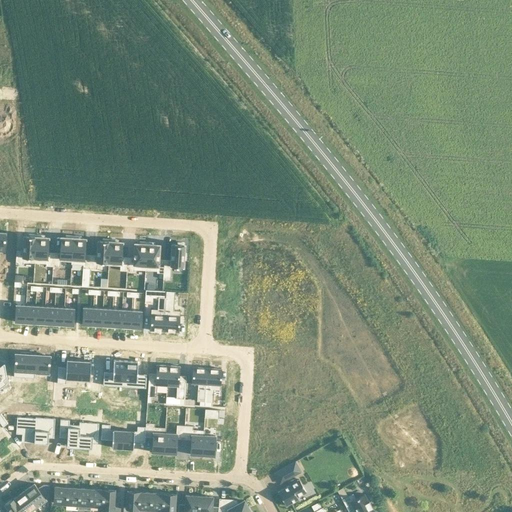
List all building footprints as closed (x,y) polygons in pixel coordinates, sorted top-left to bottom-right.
[(16,250),(15,263),(23,264),(23,262),(35,262),(36,234),(29,234),(29,236),(24,236),(23,245),(23,250),(16,250)] [(36,234),(35,262),(46,263),(46,265),(53,266),(54,252),(48,251),(48,247),(48,237),(44,237),(44,235),(36,234)] [(54,252),(53,266),(60,266),(60,260),(71,261),(71,264),(72,264),(73,235),(66,235),(66,237),(61,237),(60,248),(60,252),(54,252)] [(73,235),(72,264),(83,264),(83,268),(90,268),(91,254),(85,254),(85,248),(85,238),(81,238),(81,236),(73,235)] [(91,254),(90,268),(97,269),(97,264),(109,265),(110,239),(103,238),(102,240),(98,240),(97,250),(97,255),(91,254)] [(110,239),(109,265),(120,265),(120,270),(127,270),(128,256),(122,256),(122,251),(122,242),(118,241),(118,239),(110,239)] [(128,256),(127,270),(134,271),(134,269),(145,270),(147,242),(140,241),(139,243),(135,243),(134,253),(134,257),(128,256)] [(147,242),(145,270),(157,270),(157,272),(163,273),(163,279),(164,259),(158,258),(159,254),(159,244),(154,244),(155,242),(147,242)] [(164,259),(163,279),(170,279),(171,265),(183,266),(184,244),(184,242),(177,242),(177,244),(172,244),(171,254),(170,259),(164,259)] [(8,281),(9,267),(3,266),(3,272),(0,272),(0,280),(8,281)] [(82,281),(82,285),(89,286),(90,268),(83,268),(82,281)] [(166,297),(166,291),(146,290),(145,302),(151,302),(152,296),(158,297),(166,297)] [(151,309),(150,330),(164,331),(167,291),(166,291),(166,297),(158,297),(157,309),(151,309)] [(167,291),(164,331),(178,331),(180,310),(173,310),(175,291),(167,291)] [(16,304),(15,321),(25,322),(26,305),(16,304)] [(26,305),(25,322),(34,323),(35,305),(26,305)] [(35,305),(34,323),(44,323),(45,306),(35,305)] [(45,306),(44,323),(53,324),(55,306),(45,306)] [(55,306),(53,324),(63,324),(64,307),(55,306)] [(64,307),(63,324),(73,325),(74,308),(64,307)] [(83,307),(82,324),(92,325),(93,307),(83,307)] [(93,307),(92,325),(102,325),(103,308),(93,307)] [(103,308),(102,325),(111,326),(112,308),(103,308)] [(112,308),(111,326),(121,326),(122,309),(112,308)] [(122,309),(121,326),(130,327),(131,310),(122,309)] [(131,310),(130,327),(140,328),(142,310),(131,310)] [(15,353),(14,376),(24,377),(26,354),(15,353)] [(26,354),(24,377),(35,378),(35,373),(37,373),(38,354),(26,354)] [(38,354),(37,373),(49,374),(50,355),(38,354)] [(58,366),(57,383),(66,384),(66,379),(77,379),(78,359),(66,359),(66,367),(58,366)] [(78,359),(77,379),(89,380),(90,360),(78,359)] [(104,372),(103,385),(124,386),(125,360),(113,359),(113,372),(104,372)] [(125,360),(124,386),(145,387),(146,374),(136,374),(137,361),(125,360)] [(149,373),(147,396),(151,396),(156,396),(157,385),(167,385),(168,365),(157,364),(156,373),(149,373)] [(168,365),(167,385),(177,386),(176,398),(181,398),(185,398),(186,375),(179,375),(179,366),(168,365)] [(93,366),(92,390),(100,391),(101,367),(93,366)] [(193,366),(192,383),(198,383),(197,400),(199,401),(205,401),(207,367),(193,366)] [(207,367),(205,401),(212,401),(213,401),(214,389),(220,389),(221,368),(207,367)] [(146,412),(147,404),(135,403),(134,411),(146,412)] [(205,408),(204,417),(218,418),(219,409),(205,408)] [(15,418),(15,425),(16,425),(16,433),(22,433),(24,433),(23,441),(34,442),(36,417),(35,417),(35,418),(17,416),(17,418),(15,418)] [(36,417),(34,442),(45,443),(48,443),(48,437),(54,437),(55,418),(36,417)] [(60,419),(59,437),(67,437),(66,446),(78,447),(79,424),(69,424),(69,419),(60,419)] [(79,424),(78,447),(92,448),(92,442),(97,442),(99,422),(79,421),(79,424)] [(145,426),(145,436),(153,437),(152,451),(158,452),(159,452),(162,452),(163,452),(164,452),(165,427),(154,426),(154,423),(146,422),(145,426)] [(102,423),(101,439),(112,439),(111,447),(122,447),(123,430),(110,429),(110,424),(102,423)] [(165,427),(164,452),(165,452),(165,453),(165,452),(168,453),(169,453),(175,453),(176,438),(184,438),(185,425),(176,424),(176,433),(165,432),(166,427),(165,427)] [(123,430),(122,447),(133,448),(133,441),(144,441),(145,436),(145,426),(137,425),(137,430),(123,430)] [(185,425),(184,438),(191,439),(190,454),(196,454),(197,454),(200,454),(200,455),(201,455),(201,454),(202,455),(204,430),(192,429),(193,425),(185,425)] [(204,430),(202,455),(203,455),(204,455),(207,455),(208,455),(214,455),(215,435),(204,434),(204,430)] [(295,461),(284,467),(290,477),(294,475),(291,470),(298,466),(295,461)] [(289,485),(280,490),(281,493),(279,494),(286,505),(298,499),(297,497),(306,492),(299,479),(297,480),(296,478),(288,482),(289,485)] [(45,498),(37,488),(38,488),(34,483),(24,491),(28,496),(36,506),(45,499),(45,498)] [(38,488),(37,488),(45,498),(48,496),(49,485),(42,485),(38,488)] [(67,487),(55,486),(54,503),(66,504),(67,487)] [(79,488),(67,487),(66,504),(78,504),(79,488)] [(372,507),(369,501),(368,501),(364,494),(356,498),(353,493),(348,496),(343,487),(337,490),(342,499),(348,511),(349,511),(354,510),(355,511),(374,511),(372,508),(372,507)] [(91,489),(79,488),(78,504),(77,509),(90,510),(90,505),(91,489)] [(103,489),(91,489),(90,505),(102,506),(103,489)] [(115,490),(103,489),(102,506),(101,508),(114,509),(115,490)] [(28,511),(36,506),(28,496),(24,491),(15,497),(14,497),(19,503),(25,511),(28,511)] [(139,492),(127,491),(126,507),(138,508),(139,492)] [(151,492),(139,492),(138,508),(137,511),(150,511),(150,509),(151,492)] [(164,493),(151,492),(150,509),(161,510),(163,510),(164,493)] [(176,494),(164,493),(163,510),(161,510),(161,511),(167,511),(167,510),(175,511),(176,494)] [(185,504),(178,504),(177,511),(197,511),(199,495),(186,495),(185,504)] [(212,496),(199,495),(197,511),(217,511),(218,506),(212,506),(212,496)] [(25,511),(19,503),(14,497),(15,498),(12,500),(12,499),(5,504),(10,511),(25,511)] [(219,498),(218,506),(217,511),(228,511),(230,511),(251,511),(252,511),(250,511),(244,500),(238,503),(236,499),(219,498)]
